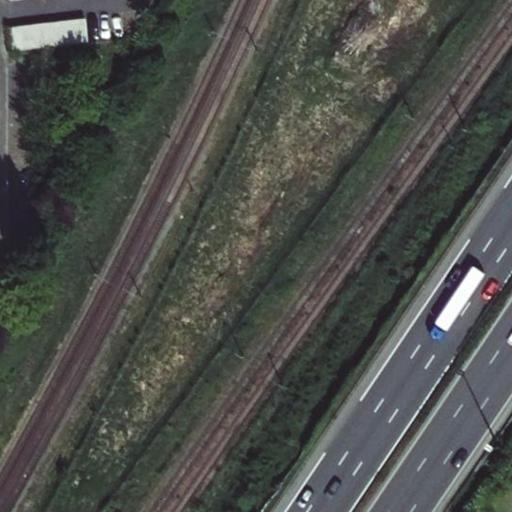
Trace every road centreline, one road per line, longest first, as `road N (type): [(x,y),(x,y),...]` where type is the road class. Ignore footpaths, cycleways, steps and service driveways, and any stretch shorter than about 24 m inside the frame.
road 1 (trunk): [(511,223),(316,511)]
road 2 (trunk): [(397,511),(511,344)]
